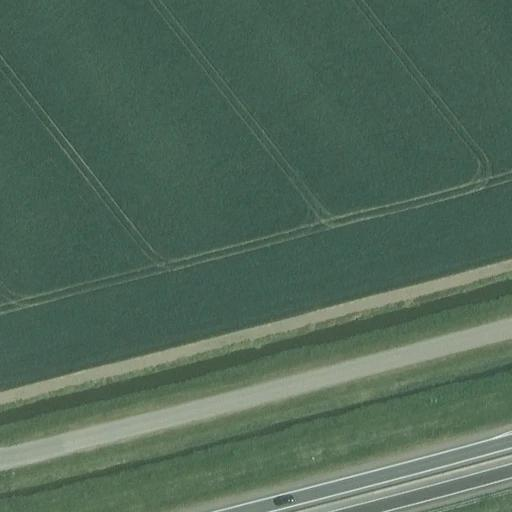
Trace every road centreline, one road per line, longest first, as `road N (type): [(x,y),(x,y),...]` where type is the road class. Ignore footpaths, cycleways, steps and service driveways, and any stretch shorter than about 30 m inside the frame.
road 1 (unclassified): [(21,455),(511,328)]
road 2 (trunk): [(511,444),(231,511)]
road 3 (trunk): [(349,511),(511,470)]
